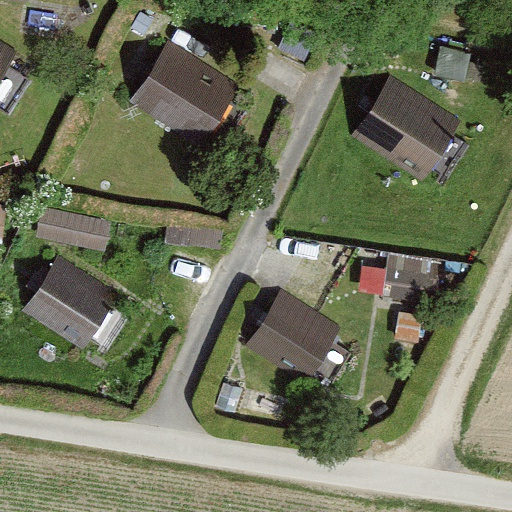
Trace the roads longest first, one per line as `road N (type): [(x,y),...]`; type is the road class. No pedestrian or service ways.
road 1 (track): [(418,489),(0,418)]
road 2 (track): [(418,489),(511,291)]
